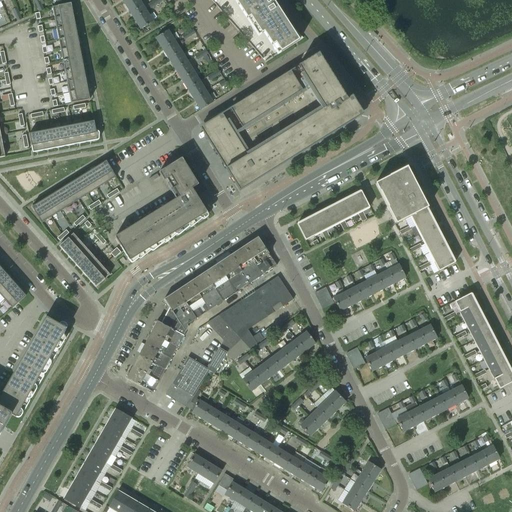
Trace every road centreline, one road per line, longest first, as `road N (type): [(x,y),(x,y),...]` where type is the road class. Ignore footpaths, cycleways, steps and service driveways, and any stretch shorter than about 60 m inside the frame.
road 1 (residential): [(395,511),(396,474),(260,212)]
road 2 (residential): [(91,377),(314,511)]
road 3 (tertiary): [(420,132),(511,309)]
road 4 (tertiary): [(260,212),(420,132)]
road 5 (tertiary): [(511,283),(429,126)]
road 6 (tertiary): [(407,115),(260,212)]
road 7 (tertiary): [(114,333),(141,290),(238,226)]
road 8 (residential): [(180,133),(96,0)]
road 9 (tertiary): [(306,0),(407,115)]
road 10 (tertiary): [(18,511),(91,377)]
road 11 (residential): [(86,316),(82,293),(0,203)]
road 12 (tertiary): [(416,107),(324,0)]
